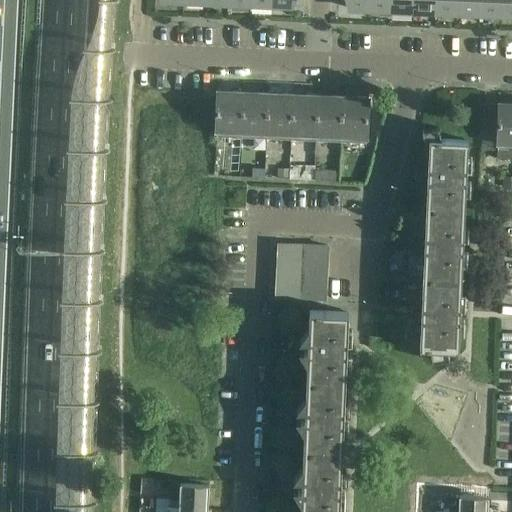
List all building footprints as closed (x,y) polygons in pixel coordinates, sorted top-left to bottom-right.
[(368,9),(368,0),(346,0),(348,8),(368,9)] [(368,0),(368,9),(390,10),(390,0),(368,0)] [(390,0),(390,10),(412,11),(412,0),(390,0)] [(412,0),(412,11),(434,12),(434,0),(412,0)] [(452,13),(456,13),(456,0),(434,0),(434,12),(452,13)] [(456,0),(456,13),(479,14),(479,0),(456,0)] [(479,0),(479,14),(501,15),(501,0),(479,0)] [(511,0),(501,0),(501,15),(511,15),(511,0)] [(215,137),(240,138),(242,92),(234,92),(217,91),(215,137)] [(240,138),(266,139),(268,93),(242,92),(240,138)] [(266,139),(291,140),(292,94),(284,93),(268,93),(266,139)] [(291,140),(315,141),(317,94),(309,94),(292,94),(291,140)] [(343,95),(317,94),(315,141),(341,142),(343,95)] [(343,95),(341,142),(366,143),(367,96),(343,95)] [(511,102),(500,103),(499,102),(498,126),(498,148),(498,149),(511,149),(511,102)] [(482,125),(481,148),(498,148),(498,126),(482,125)] [(464,211),(466,170),(468,141),(440,140),(438,128),(421,131),(428,169),(428,170),(418,170),(418,180),(427,180),(426,209),(464,211)] [(240,151),(239,178),(264,178),(265,152),(240,151)] [(313,180),(314,170),(314,166),(290,165),(289,179),(313,180)] [(314,170),(313,180),(335,181),(336,171),(314,170)] [(511,176),(503,177),(503,189),(511,188),(511,176)] [(461,281),(464,211),(426,209),(424,239),(415,239),(415,249),(424,249),(422,279),(461,281)] [(279,244),(278,257),(302,258),(303,245),(279,244)] [(326,260),(326,249),(327,246),(303,245),(302,258),(326,260)] [(278,257),(278,271),(302,273),(302,258),(278,257)] [(326,274),(326,260),(302,258),(302,273),(326,274)] [(278,271),(277,285),(301,286),(302,273),(278,271)] [(325,288),(326,274),(302,273),(301,286),(325,288)] [(458,351),(460,311),(461,281),(422,279),(421,309),(412,309),(411,319),(420,319),(419,350),(430,350),(432,362),(449,359),(447,351),(458,351)] [(277,285),(277,296),(276,298),(301,299),(301,286),(277,285)] [(325,300),(325,288),(301,286),(301,299),(325,300)] [(309,310),(309,312),(308,330),(298,342),(298,351),(306,364),(306,381),(345,383),(347,312),(309,310)] [(342,453),(345,383),(306,381),(305,399),(295,411),(295,420),(304,433),(303,451),(342,453)] [(339,511),(342,453),(303,451),(302,469),(293,481),(292,490),(301,503),(300,511),(339,511)] [(207,511),(208,486),(179,485),(178,509),(207,511)] [(486,511),(487,499),(459,497),(458,511),(486,511)] [(169,509),(169,508),(169,500),(155,499),(155,508),(169,509)]
